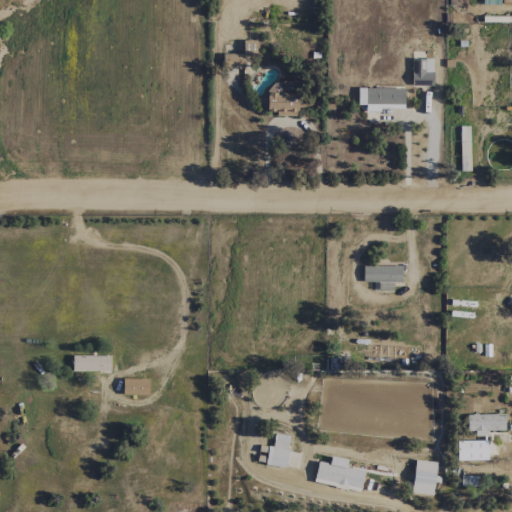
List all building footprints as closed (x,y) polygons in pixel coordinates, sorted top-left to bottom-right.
[(255,54),(255,40),(242,41),(243,54),(255,54)] [(243,54),(222,54),(222,68),(243,68),(243,54)] [(411,59),(411,86),(432,85),(432,59),(411,59)] [(267,112),(276,112),(276,116),(297,116),(298,82),(268,82),(267,112)] [(365,110),(403,110),(403,89),(358,88),(358,105),(365,105),(365,110)] [(362,282),(378,282),(378,291),(393,291),(393,281),(401,282),(401,266),(362,266),(362,282)] [(72,371),(110,371),(110,356),(72,356),(72,371)] [(148,395),(148,379),(122,379),(122,395),(148,395)] [(505,414),(466,415),(466,431),(475,431),(475,436),(488,436),(488,431),(505,430),(505,414)] [(272,448),(266,447),(264,465),(285,468),(289,436),(274,434),(272,448)] [(363,471),(345,468),(346,459),(330,456),(329,463),(317,461),(313,483),(360,491),(363,471)] [(411,494),(434,496),(436,476),(435,476),(436,462),(414,460),(411,494)] [(477,476),(461,477),(461,484),(477,484),(477,476)]
